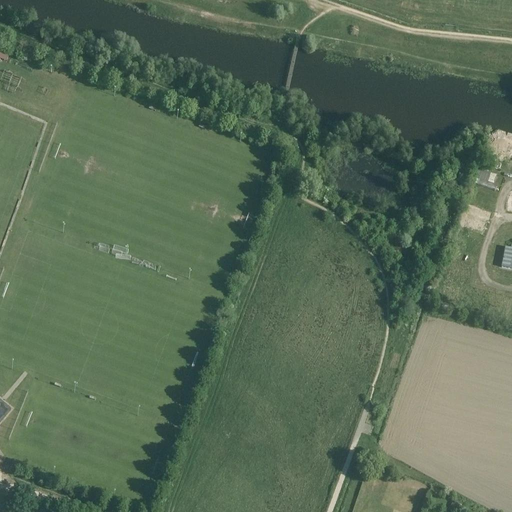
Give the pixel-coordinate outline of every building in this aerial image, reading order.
[(0,52),(0,59),(6,61),(8,55),(0,52)] [(485,233),(489,218),(467,213),(464,227),(485,233)] [(502,268),(511,268),(511,248),(504,247),(502,268)] [(463,285),(466,268),(450,265),(447,282),(463,285)] [(484,294),(482,301),(474,300),(472,308),(483,310),(482,316),(485,317),(489,295),(484,294)] [(493,304),(491,313),(506,318),(511,298),(511,297),(504,295),(500,306),(493,304)] [(11,466),(22,471),(24,467),(25,464),(14,460),(13,460),(11,466)] [(453,502),(450,507),(457,511),(458,511),(461,507),(453,502)]
